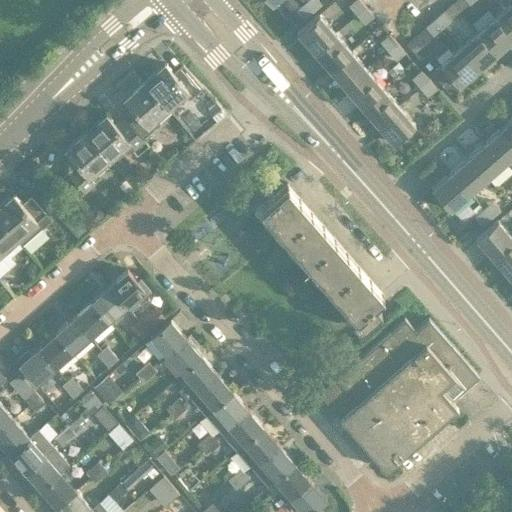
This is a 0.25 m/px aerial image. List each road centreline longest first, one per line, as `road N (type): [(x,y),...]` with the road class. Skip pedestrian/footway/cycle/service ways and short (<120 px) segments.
road 1 (residential): [(381,511),(127,221)]
road 2 (residential): [(511,360),(272,92)]
road 3 (residential): [(0,150),(171,0)]
road 4 (residential): [(127,221),(272,92)]
road 5 (residential): [(0,329),(127,221)]
road 6 (residential): [(392,511),(511,411)]
road 7 (residential): [(272,92),(186,0)]
